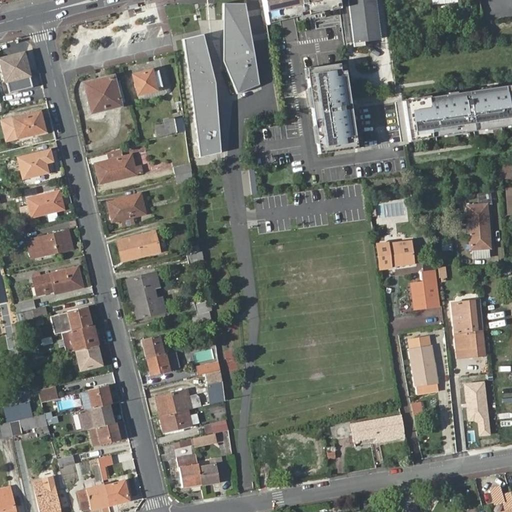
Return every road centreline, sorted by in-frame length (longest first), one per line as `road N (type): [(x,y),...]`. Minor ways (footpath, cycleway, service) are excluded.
road 1 (residential): [(252,0),(270,101),(239,112),(234,161),(254,327),(242,429),(249,504)]
road 2 (residential): [(37,13),(159,511)]
road 3 (residential): [(249,504),(400,480)]
